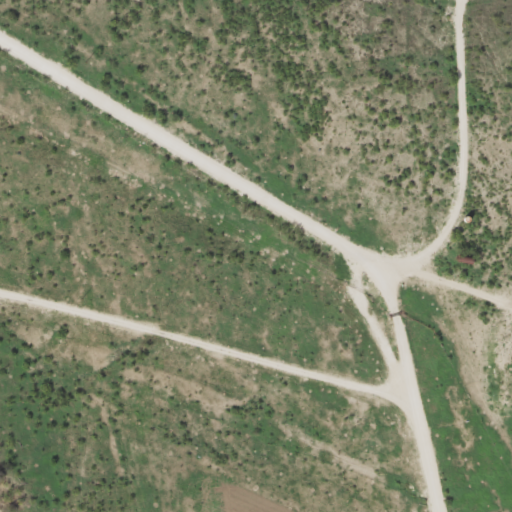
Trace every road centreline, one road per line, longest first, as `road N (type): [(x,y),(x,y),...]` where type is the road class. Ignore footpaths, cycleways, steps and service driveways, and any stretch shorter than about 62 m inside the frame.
road 1 (track): [(511,323),(438,310),(329,220),(0,29)]
road 2 (track): [(423,498),(0,319)]
road 3 (track): [(423,290),(487,191),(487,0)]
road 4 (track): [(426,511),(418,399),(403,374),(423,290)]
